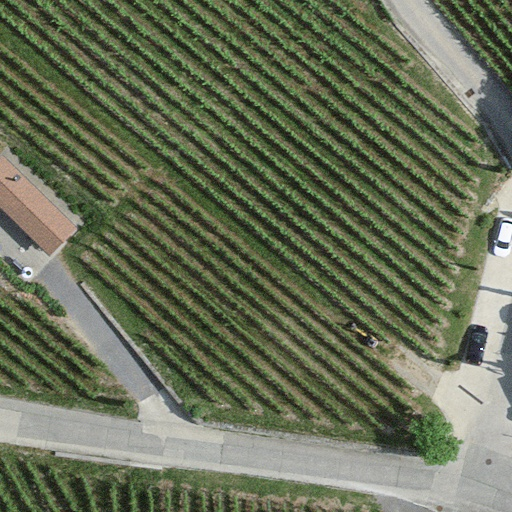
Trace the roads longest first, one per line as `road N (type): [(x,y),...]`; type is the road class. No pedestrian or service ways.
road 1 (track): [(0,421),(377,474),(511,504)]
road 2 (unclassified): [(511,129),(404,0)]
